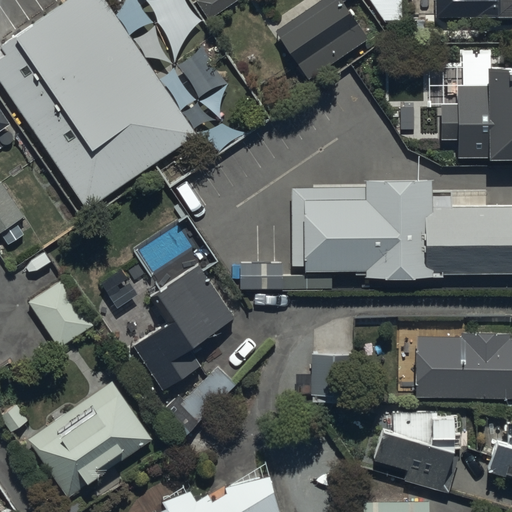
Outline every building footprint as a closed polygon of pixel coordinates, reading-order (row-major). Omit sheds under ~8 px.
[(111,0),(42,0),(0,29),(0,72),(93,208),(203,133),(111,0)] [(238,0),(195,0),(194,1),(208,22),(238,0)] [(341,0),(323,0),(276,33),(308,80),(368,39),(341,0)] [(402,0),(369,0),(384,22),(402,22),(402,0)] [(511,0),(435,0),(436,18),(511,18),(511,0)] [(511,67),(489,68),(489,74),(466,74),(466,86),(458,86),(458,104),(441,104),(441,129),(436,129),(436,152),(457,152),(457,159),(490,158),(490,162),(511,161),(511,67)] [(0,131),(10,125),(0,110),(0,131)] [(361,182),(294,182),(294,268),(511,267),(511,204),(437,205),(437,175),(361,175),(361,182)] [(0,182),(0,233),(24,217),(0,182)] [(167,323),(133,345),(163,391),(212,359),(201,343),(235,320),(197,263),(149,295),(167,323)] [(283,263),(240,264),(240,290),(283,290),(283,263)] [(62,279),(28,302),(59,349),(93,326),(62,279)] [(417,337),(417,398),(511,398),(511,337),(509,337),(509,333),(462,332),(462,338),(417,337)] [(155,391),(126,351),(115,359),(144,400),(155,391)] [(350,354),(312,353),(311,395),(349,397),(350,354)] [(183,400),(177,393),(151,419),(176,445),(235,387),(216,367),(183,400)] [(112,381),(27,439),(69,500),(153,441),(112,381)] [(409,470),(405,481),(448,494),(454,473),(449,472),(455,450),(460,450),(460,434),(457,434),(457,416),(437,417),(437,411),(425,411),(425,406),(397,406),(397,412),(391,412),(391,430),(381,430),(372,459),(409,470)] [(511,478),(511,423),(504,424),(504,441),(496,441),(487,470),(511,478)] [(278,511),(265,464),(224,490),(226,493),(212,502),(208,494),(196,501),(186,485),(160,501),(163,507),(155,511),(278,511)] [(428,511),(429,502),(362,503),(361,511),(428,511)]
